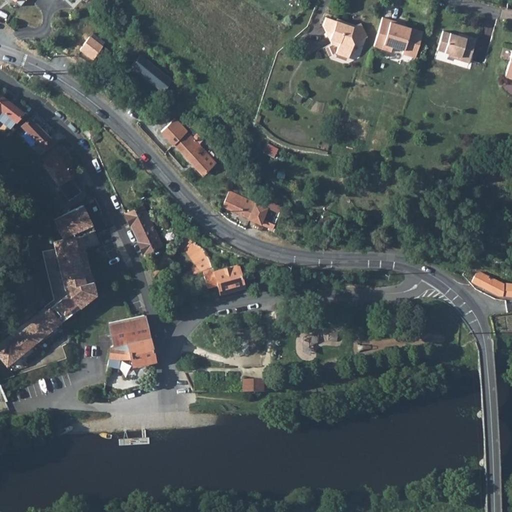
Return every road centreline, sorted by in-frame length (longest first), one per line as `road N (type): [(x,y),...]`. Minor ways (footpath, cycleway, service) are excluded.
road 1 (tertiary): [(0,53),(38,66),(102,109),(199,211),(242,239),(290,255),(377,259),(427,272)]
road 2 (residential): [(0,74),(88,160),(170,344)]
road 3 (residential): [(427,272),(402,292),(290,293),(222,304),(170,344)]
road 4 (tertiary): [(427,272),(479,323),(493,511)]
road 5 (residential): [(170,344),(169,399),(13,411)]
